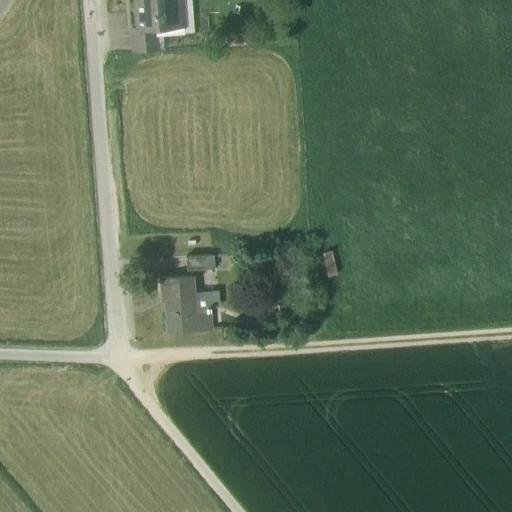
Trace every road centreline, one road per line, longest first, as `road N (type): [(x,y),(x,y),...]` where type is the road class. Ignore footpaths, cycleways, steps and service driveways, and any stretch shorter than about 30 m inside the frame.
road 1 (track): [(242,511),(121,359),(511,333)]
road 2 (residential): [(0,355),(121,359),(94,0)]
